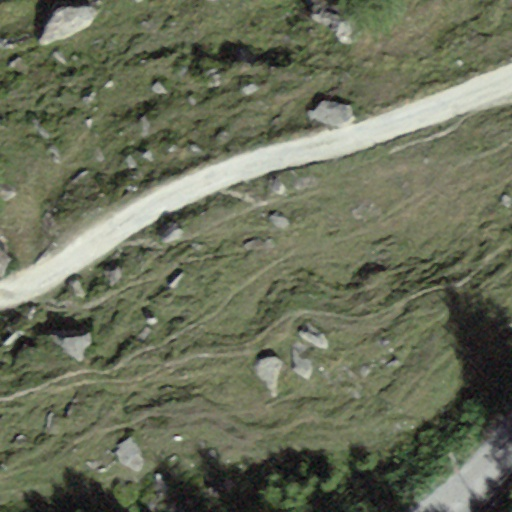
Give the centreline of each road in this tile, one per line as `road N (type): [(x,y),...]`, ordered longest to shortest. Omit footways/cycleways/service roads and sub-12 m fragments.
road 1 (track): [(0,294),(206,179),(345,142),(511,78)]
road 2 (track): [(425,511),(511,427)]
